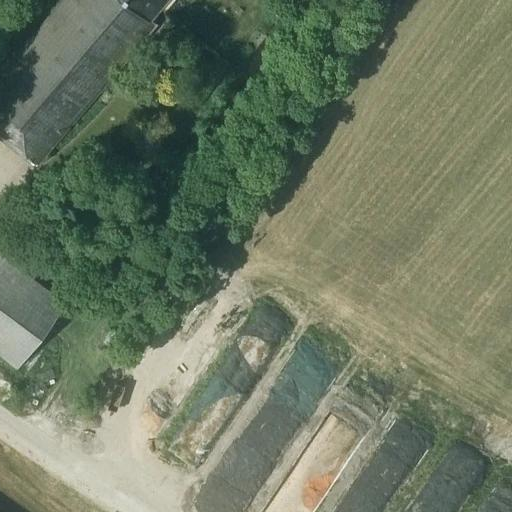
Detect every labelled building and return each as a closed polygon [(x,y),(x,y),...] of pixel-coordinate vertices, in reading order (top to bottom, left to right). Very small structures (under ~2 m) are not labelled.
[(62,0),(0,72),(0,133),(37,165),(157,24),(150,19),(166,0),(62,0)] [(0,356),(15,368),(65,303),(0,254),(0,356)] [(207,341),(239,303),(214,282),(182,320),(207,341)] [(252,388),(289,324),(261,308),(202,410),(229,425),(251,387),(252,388)] [(376,379),(335,423),(357,443),(398,399),(376,379)] [(174,485),(189,442),(166,434),(151,477),(174,485)]
